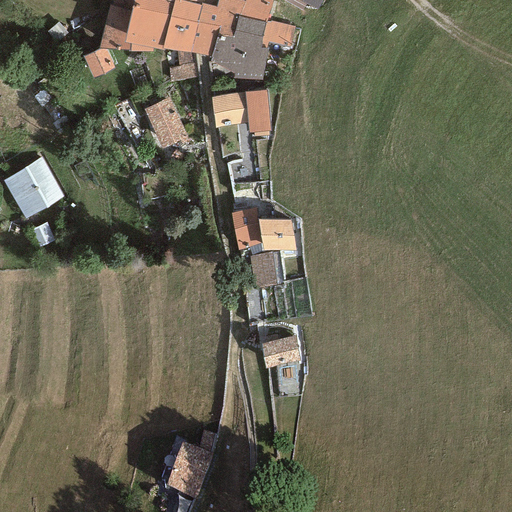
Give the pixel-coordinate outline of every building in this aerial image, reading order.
[(162,49),(173,3),(158,0),(112,0),(111,6),(109,5),(98,49),(104,49),(129,50),(129,53),(153,52),(153,49),(162,51),(162,49)] [(190,52),(200,6),(179,0),(173,0),(173,3),(162,49),(176,51),(190,52)] [(238,16),(245,2),(237,0),(217,0),(216,7),(208,5),(203,4),(201,3),(200,6),(190,52),(201,55),(212,57),(218,36),(232,39),(238,16)] [(273,0),(271,0),(245,0),(245,2),(238,16),(265,21),(273,0)] [(321,0),(297,0),(316,10),(321,0)] [(265,21),(238,16),(232,39),(218,36),(212,57),(210,61),(207,61),(209,77),(261,81),(268,49),(266,49),(260,47),(265,21)] [(67,33),(58,21),(46,30),(55,42),(67,33)] [(294,27),(265,21),(260,47),(266,49),(268,43),(290,47),(294,27)] [(115,68),(104,49),(98,49),(82,56),(93,80),(115,68)] [(195,79),(190,52),(176,51),(179,67),(168,69),(169,82),(195,79)] [(265,90),(211,97),(214,128),(248,124),(249,133),(270,131),(265,90)] [(188,138),(169,97),(143,110),(162,150),(188,138)] [(185,154),(176,148),(169,159),(178,165),(185,154)] [(62,197),(42,160),(3,180),(23,218),(62,197)] [(257,220),(255,209),(231,213),(238,251),(261,243),(257,220)] [(291,220),(257,220),(261,243),(262,251),(295,251),(291,220)] [(53,241),(45,223),(30,230),(38,247),(53,241)] [(279,253),(246,257),(250,287),(283,283),(279,253)] [(295,337),(260,344),(265,368),(300,361),(295,337)] [(211,452),(217,437),(203,431),(197,448),(181,442),(164,487),(194,498),(211,452)]
